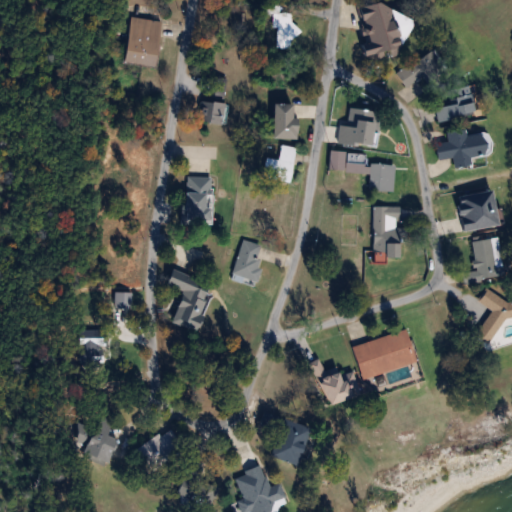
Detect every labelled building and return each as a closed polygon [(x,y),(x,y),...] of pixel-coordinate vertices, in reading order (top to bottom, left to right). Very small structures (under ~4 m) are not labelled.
[(381,0),(362,5),(372,42),(365,44),(369,60),(388,56),(387,53),(405,48),(392,0),(381,0)] [(280,27),(279,47),(296,48),(297,26),(292,25),(293,14),(280,13),(281,8),(273,8),(273,13),(276,13),(275,27),(280,27)] [(133,17),(127,61),(158,65),(164,21),(133,17)] [(398,71),(407,87),(446,65),(437,48),(398,71)] [(452,102),(436,107),(441,123),(479,110),(470,83),(448,90),(452,102)] [(226,123),(227,101),(203,100),(202,121),(226,123)] [(276,136),(300,136),(300,116),(295,116),(295,102),(276,102),(276,136)] [(339,141),(377,146),(382,110),(351,106),(349,125),(341,124),(339,141)] [(438,141),(440,158),(455,156),(456,166),(474,164),(472,155),(492,152),(489,130),(468,133),(467,127),(448,129),(450,140),(438,141)] [(279,159),(270,156),(266,168),(291,177),(301,148),(285,143),(279,159)] [(331,169),(372,172),(371,189),(395,190),(396,163),(367,162),(368,151),(332,149),(331,169)] [(188,220),(213,220),(213,176),(188,175),(188,220)] [(464,228),(499,222),(494,188),(458,194),(464,228)] [(374,255),(404,255),(404,226),(401,226),(401,204),(374,204),(374,255)] [(505,275),(498,235),(473,239),(477,269),(463,271),(465,282),(505,275)] [(235,274),(257,281),(265,255),(243,248),(235,274)] [(197,329),(214,283),(175,268),(169,284),(186,290),(174,321),(197,329)] [(509,315),(511,316),(511,301),(487,287),(479,300),(493,308),(478,334),(492,343),(509,315)] [(364,377),(419,361),(409,328),(354,343),(364,377)] [(131,345),(105,345),(105,339),(87,339),(87,361),(131,361),(131,345)] [(316,360),(328,404),(363,394),(356,370),(342,374),(339,367),(326,371),(322,358),(316,360)] [(300,464),(311,426),(268,413),(265,424),(280,429),(272,455),(300,464)] [(111,433),(115,425),(103,419),(88,451),(111,462),(122,439),(111,433)] [(155,468),(183,442),(168,426),(140,451),(155,468)] [(237,478),(245,497),(239,500),(244,511),(276,511),(272,503),(288,496),(282,481),(270,486),(257,456),(244,461),(249,473),(237,478)] [(179,490),(192,500),(206,481),(192,471),(179,490)]
